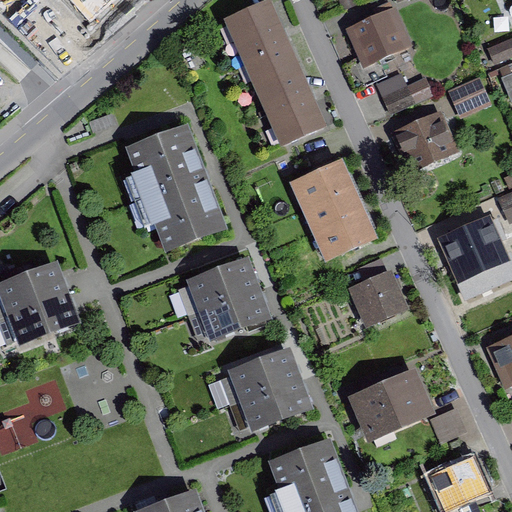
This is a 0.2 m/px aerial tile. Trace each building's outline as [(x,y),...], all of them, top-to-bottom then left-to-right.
[(228,21),(256,83),(295,66),(281,35),(268,4),(228,21)] [(74,8),(44,34),(55,48),(86,22),(74,8)] [(392,12),(350,31),(361,56),(353,60),(365,87),(387,77),(379,60),(408,47),(392,12)] [(256,83),(283,146),(323,128),(309,97),(295,66),(256,83)] [(413,103),(400,75),(377,85),(390,113),(413,103)] [(429,81),(410,84),(412,99),(431,96),(429,81)] [(492,109),(480,83),(450,97),(461,122),(492,109)] [(412,176),(457,157),(441,118),(395,138),(412,176)] [(189,130),(127,152),(166,259),(228,236),(189,130)] [(299,182),(311,208),(349,190),(343,178),(337,165),(299,182)] [(311,208),(322,233),(360,215),(355,203),(349,190),(311,208)] [(511,198),(501,204),(511,228),(511,227),(511,198)] [(322,233),(333,258),(372,240),(366,228),(360,215),(322,233)] [(491,225),(442,247),(461,289),(510,267),(491,225)] [(252,261),(190,285),(212,344),(274,320),(252,261)] [(58,264),(0,285),(0,300),(18,347),(81,324),(58,264)] [(392,273),(350,292),(369,333),(411,314),(392,273)] [(511,340),(488,350),(506,395),(511,392),(511,340)] [(292,349),(229,372),(252,436),(315,413),(292,349)] [(418,371),(349,399),(368,444),(436,416),(418,371)] [(360,511),(332,441),(270,465),(288,511),(360,511)] [(476,460),(432,479),(445,511),(457,511),(492,498),(476,460)] [(204,511),(197,493),(147,511),(204,511)]
